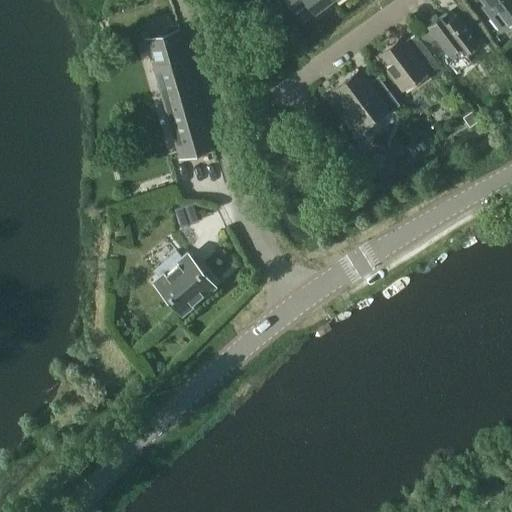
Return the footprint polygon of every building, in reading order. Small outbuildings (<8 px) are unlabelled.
[(328,0),(284,0),(294,12),(307,3),(313,12),(328,0)] [(511,22),(511,0),(481,0),(491,13),(489,15),(501,31),(511,22)] [(427,25),(446,51),(445,52),(444,55),(443,57),(444,59),(444,61),(450,68),(449,69),(455,77),(459,75),(456,72),(471,61),(464,52),(477,42),(455,13),(442,24),(437,17),(427,25)] [(426,28),(418,33),(427,45),(435,40),(426,28)] [(210,147),(176,29),(147,38),(181,155),(210,147)] [(402,88),(426,70),(433,79),(443,71),(433,57),(415,33),(405,41),(401,37),(377,55),(402,88)] [(381,81),(372,88),(358,70),(332,89),(360,125),(384,107),(388,112),(399,104),(381,81)] [(193,201),(174,207),(180,226),(199,220),(193,201)] [(179,312),(213,283),(188,253),(182,258),(176,250),(153,270),(159,277),(154,282),(179,312)]
